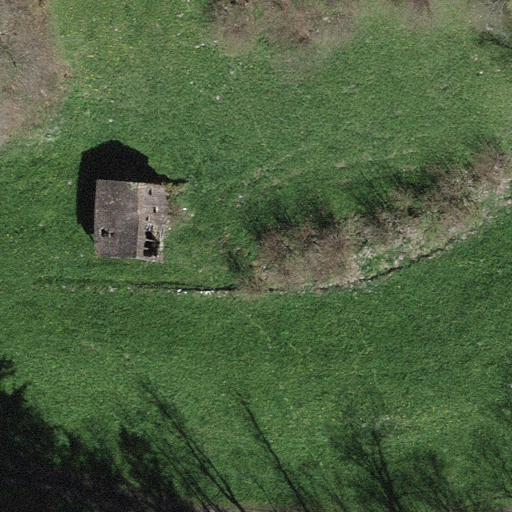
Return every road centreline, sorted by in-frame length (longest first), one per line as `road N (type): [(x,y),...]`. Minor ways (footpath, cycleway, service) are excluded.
road 1 (track): [(0,471),(209,511)]
road 2 (track): [(380,511),(511,496)]
